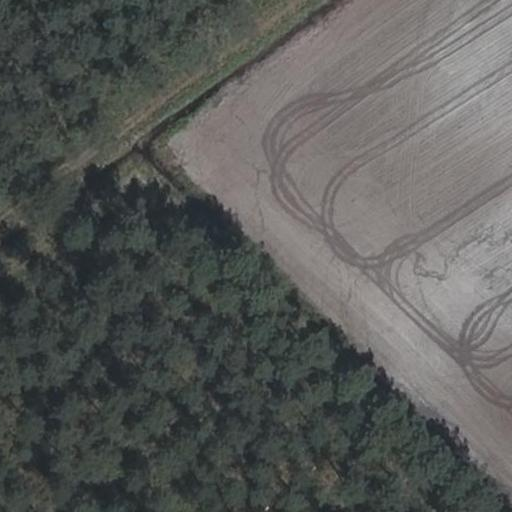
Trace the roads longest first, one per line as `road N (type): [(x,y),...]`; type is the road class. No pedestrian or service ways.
road 1 (track): [(138,142),(511,502)]
road 2 (track): [(0,255),(138,142),(343,0)]
